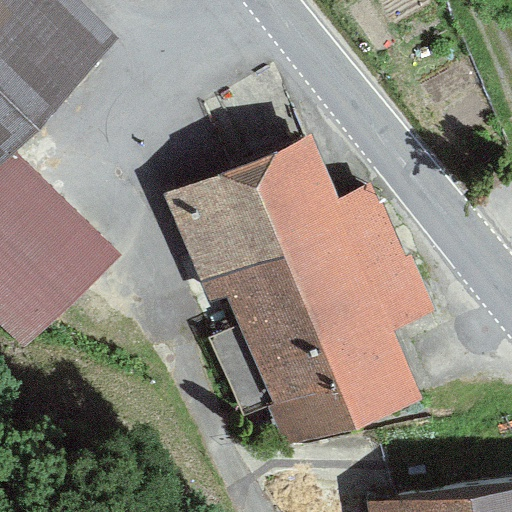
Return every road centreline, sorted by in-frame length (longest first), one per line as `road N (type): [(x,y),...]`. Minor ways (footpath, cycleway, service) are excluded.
road 1 (track): [(272,511),(213,418),(133,164),(180,36),(226,0)]
road 2 (tertiary): [(511,296),(271,0)]
